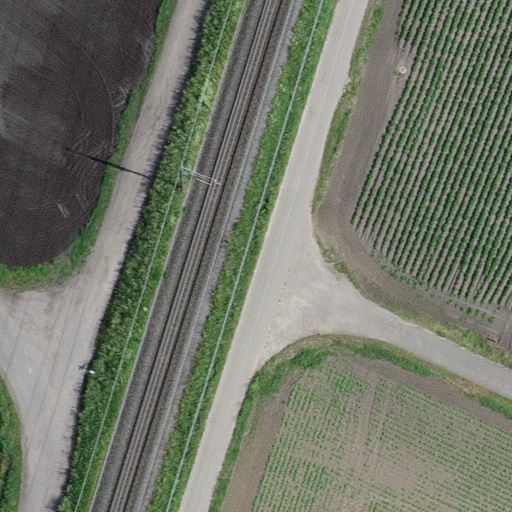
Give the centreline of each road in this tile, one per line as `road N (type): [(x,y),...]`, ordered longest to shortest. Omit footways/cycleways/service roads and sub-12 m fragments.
road 1 (unclassified): [(345,0),(189,511)]
road 2 (track): [(63,383),(175,0)]
road 3 (track): [(511,383),(264,265)]
road 4 (unclassified): [(34,511),(63,383),(0,329)]
